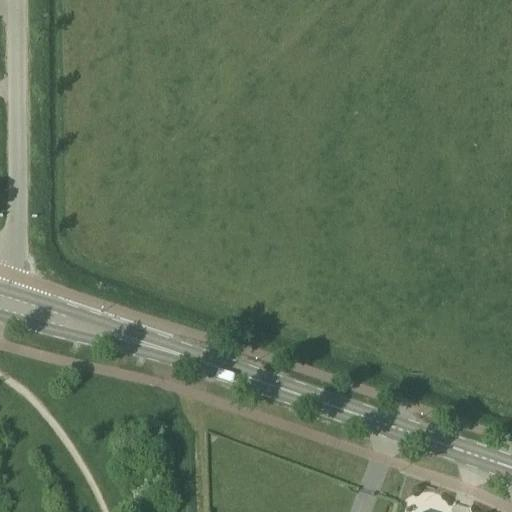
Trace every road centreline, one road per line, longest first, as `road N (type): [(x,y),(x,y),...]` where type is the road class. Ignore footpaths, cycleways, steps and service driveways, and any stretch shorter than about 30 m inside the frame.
road 1 (tertiary): [(169,352),(511,469)]
road 2 (unclassified): [(6,292),(16,229),(16,0)]
road 3 (tertiary): [(169,352),(6,292)]
road 4 (tertiary): [(2,316),(169,352)]
